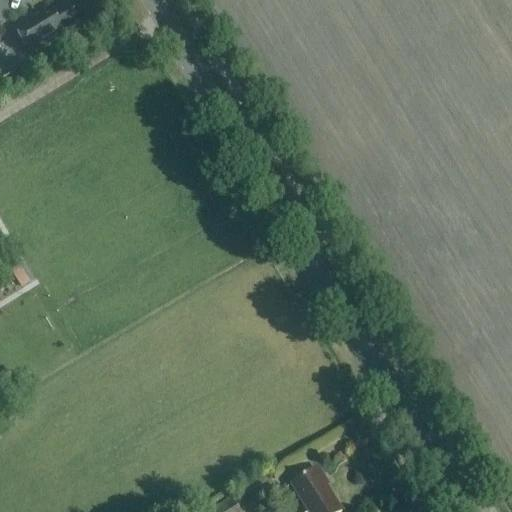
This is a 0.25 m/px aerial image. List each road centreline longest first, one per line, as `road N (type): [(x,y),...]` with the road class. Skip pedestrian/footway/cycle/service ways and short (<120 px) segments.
road 1 (tertiary): [(457,511),(147,0)]
road 2 (track): [(162,25),(0,114)]
